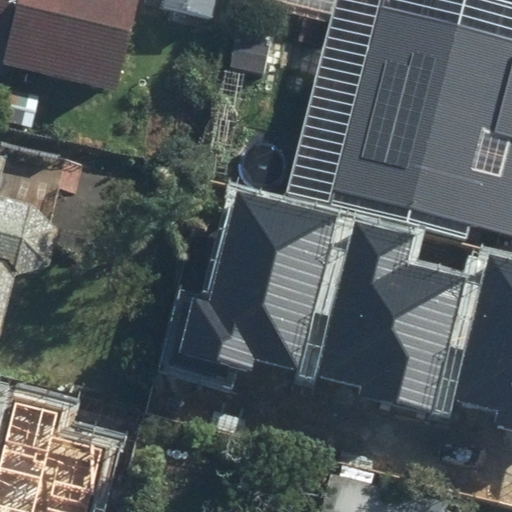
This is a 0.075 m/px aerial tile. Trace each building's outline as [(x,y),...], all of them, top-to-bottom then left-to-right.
[(145,0),(0,0),(0,40),(20,46),(13,72),(120,99),(145,0)] [(226,0),(152,0),(151,9),(222,23),(226,0)] [(449,0),(445,16),(387,1),(338,196),(511,239),(511,42),(508,42),(511,25),(511,7),(481,0),(449,0)] [(293,47),(234,33),(223,78),(281,93),(293,47)] [(0,353),(7,355),(26,280),(52,287),(70,219),(2,201),(12,162),(0,158),(0,353)] [(356,348),(225,313),(199,411),(330,445),(356,348)] [(486,348),(382,325),(353,460),(457,483),(486,348)] [(18,407),(0,481),(0,511),(78,511),(94,450),(58,441),(63,419),(18,407)]
